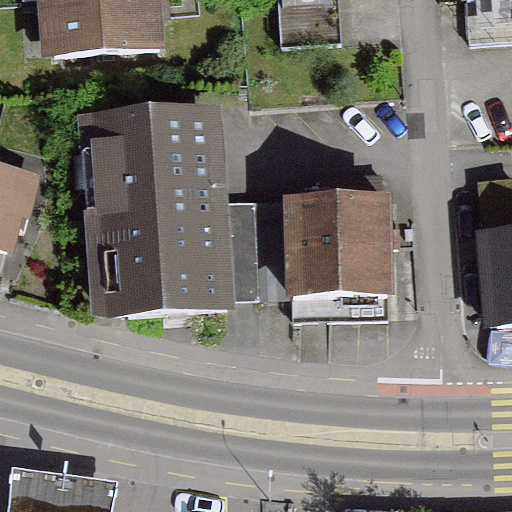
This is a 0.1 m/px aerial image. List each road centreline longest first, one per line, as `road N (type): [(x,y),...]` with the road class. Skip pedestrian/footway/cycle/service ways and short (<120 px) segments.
road 1 (primary): [(0,372),(182,416),(446,441)]
road 2 (residential): [(446,441),(417,0)]
